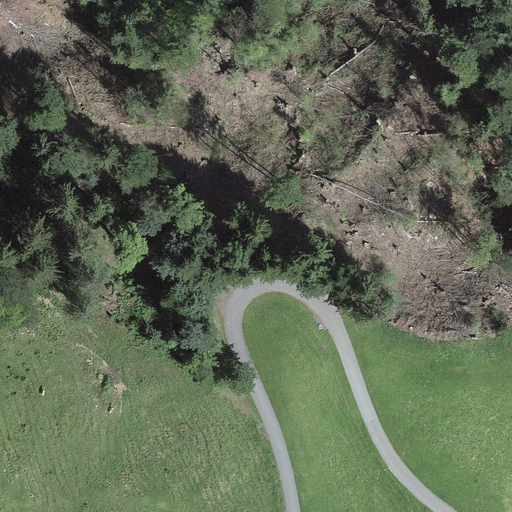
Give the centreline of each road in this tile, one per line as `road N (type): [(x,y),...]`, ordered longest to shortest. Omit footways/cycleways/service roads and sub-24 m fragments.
road 1 (unclassified): [(343,339),(321,305),(286,282),(254,286),(234,308),(235,337),(279,446),(293,511)]
road 2 (unclassified): [(343,339),(386,453),(444,511)]
